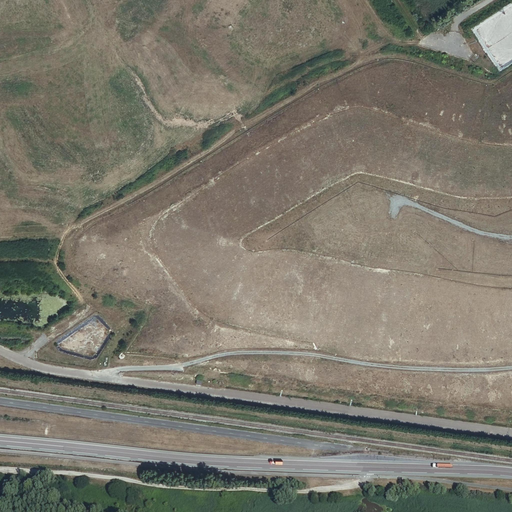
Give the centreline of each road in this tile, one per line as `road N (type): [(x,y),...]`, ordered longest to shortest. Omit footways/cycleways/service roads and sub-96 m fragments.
road 1 (tertiary): [(0,440),(243,462),(511,472)]
road 2 (track): [(396,466),(350,486),(301,491),(0,471)]
road 3 (track): [(335,352),(419,366),(511,367)]
